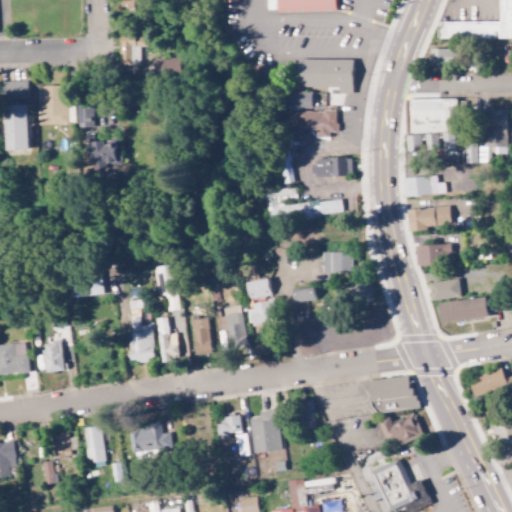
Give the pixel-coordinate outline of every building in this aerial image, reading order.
[(117,0),(117,8),(133,8),(133,0),(117,0)] [(336,0),(337,13),(279,15),(279,0),(336,0)] [(437,23),(499,22),(499,0),(511,0),(511,40),(437,41),(437,23)] [(118,35),(119,65),(139,64),(138,47),(146,47),(145,35),(118,35)] [(165,74),(179,74),(178,58),(153,59),(153,68),(164,68),(165,74)] [(353,61),(298,61),(298,87),(339,87),(339,96),(353,96),(353,61)] [(0,81),(0,92),(0,99),(27,98),(27,81),(0,81)] [(67,124),(66,85),(37,86),(38,125),(67,124)] [(285,91),(285,108),(310,109),(311,92),(285,91)] [(412,101),(458,100),(458,133),(412,135),(412,101)] [(5,150),(27,149),(25,104),(3,105),(5,150)] [(77,104),(77,127),(92,127),(93,105),(77,104)] [(506,109),(484,109),(485,149),(465,149),(465,162),(489,162),(489,153),(506,153),(506,109)] [(336,132),(336,110),(298,111),(298,130),(315,130),(315,137),(328,137),(328,132),(336,132)] [(442,149),(454,149),(454,132),(442,132),(442,149)] [(119,138),(103,141),(103,140),(88,143),(93,170),(124,164),(119,138)] [(351,175),(351,158),(310,159),(311,177),(351,175)] [(404,196),(444,194),(444,183),(436,183),(436,176),(403,178),(404,196)] [(267,220),(341,214),(340,200),(287,204),(287,199),(295,199),(294,187),(274,189),(276,206),(265,207),(267,220)] [(450,227),(449,207),(407,208),(408,228),(450,227)] [(451,263),(450,243),(415,245),(416,264),(451,263)] [(321,253),(322,274),(353,272),(352,252),(321,253)] [(167,309),(176,309),(174,265),(154,266),(156,296),(167,295),(167,309)] [(73,296),(102,295),(101,278),(72,279),(73,296)] [(245,282),(249,300),(270,295),(267,278),(245,282)] [(427,283),(430,301),(460,296),(457,279),(427,283)] [(371,304),(370,283),(348,284),(349,305),(371,304)] [(293,289),(293,301),(314,300),(314,288),(293,289)] [(440,323),(487,317),(484,297),(438,302),(440,323)] [(245,305),(248,325),(274,322),(272,302),(245,305)] [(228,348),(245,346),(241,306),(223,308),(228,348)] [(189,320),(194,356),(211,353),(206,318),(189,320)] [(131,326),(132,350),(128,350),(128,361),(153,361),(151,326),(131,326)] [(45,372),(63,370),(60,342),(42,344),(45,372)] [(0,373),(27,373),(26,343),(0,343),(0,373)] [(470,379),(503,368),(506,379),(511,376),(511,388),(498,393),(497,390),(475,397),(470,379)] [(367,382),(408,377),(411,390),(414,390),(418,409),(376,415),(369,408),(367,382)] [(511,438),(495,442),(489,414),(511,409),(511,438)] [(280,451),(277,410),(258,412),(259,418),(250,419),(253,453),(280,451)] [(238,456),(247,455),(246,433),(240,434),(239,416),(223,417),(223,424),(216,424),(217,436),(229,436),(229,443),(237,443),(238,456)] [(378,423),(391,418),(394,425),(413,417),(417,427),(419,426),(424,436),(399,446),(398,442),(387,447),(378,423)] [(170,448),(168,423),(128,428),(131,452),(170,448)] [(100,426),(82,428),(87,461),(93,460),(94,467),(105,466),(100,426)] [(69,456),(69,435),(53,435),(53,456),(69,456)] [(0,477),(10,477),(9,467),(15,467),(14,442),(0,442),(0,477)] [(369,474),(399,460),(410,485),(421,480),(432,505),(416,511),(406,511),(404,507),(393,511),(388,511),(382,500),(374,504),(369,494),(377,491),(369,474)] [(41,462),(44,484),(55,483),(52,461),(41,462)] [(270,511),(316,511),(316,505),(306,506),(303,480),(288,481),(290,509),(271,511),(270,511)] [(258,511),(255,496),(238,499),(239,511),(258,511)]
